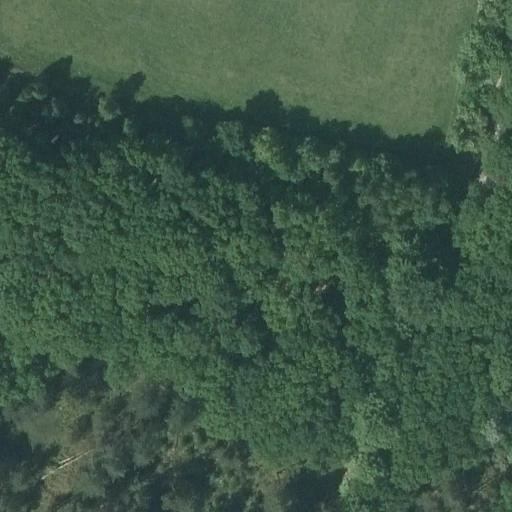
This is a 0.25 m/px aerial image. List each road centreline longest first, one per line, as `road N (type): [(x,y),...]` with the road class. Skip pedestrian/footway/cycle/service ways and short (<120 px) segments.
road 1 (track): [(511,146),(433,332),(384,511)]
road 2 (track): [(494,193),(275,135)]
